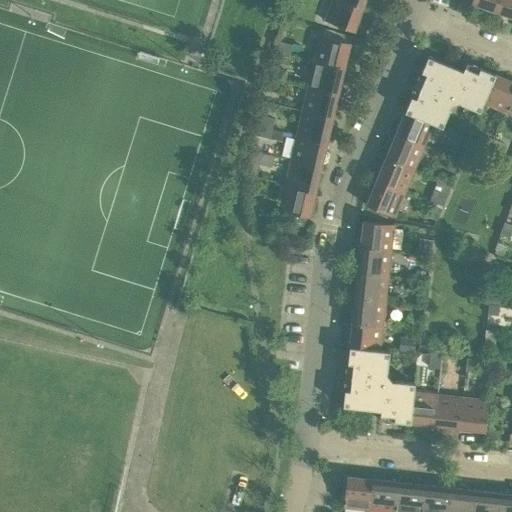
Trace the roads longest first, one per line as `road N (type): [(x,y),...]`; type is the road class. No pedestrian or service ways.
road 1 (residential): [(407,13),(336,207),(306,441)]
road 2 (residential): [(511,472),(306,441)]
